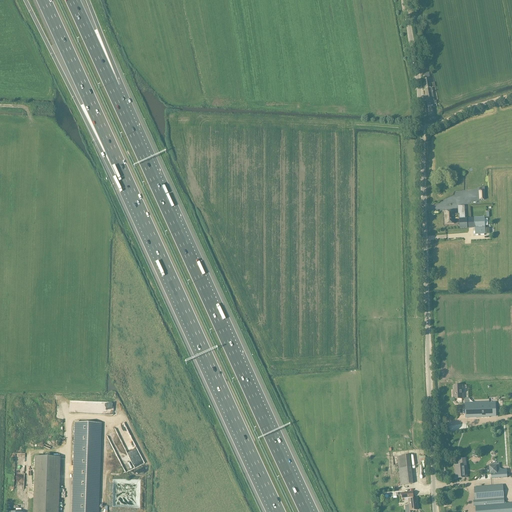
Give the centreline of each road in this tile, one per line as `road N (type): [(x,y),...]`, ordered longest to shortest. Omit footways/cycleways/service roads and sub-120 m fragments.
road 1 (unclassified): [(435,511),(424,136),(402,0)]
road 2 (motorway): [(306,511),(113,88)]
road 3 (motorway): [(121,172),(277,511)]
road 4 (unknown): [(60,511),(64,424),(72,416),(105,421),(103,509)]
road 5 (motorway): [(25,0),(121,172)]
road 6 (motorway): [(43,0),(121,172)]
road 7 (unknown): [(411,450),(415,486),(511,480)]
